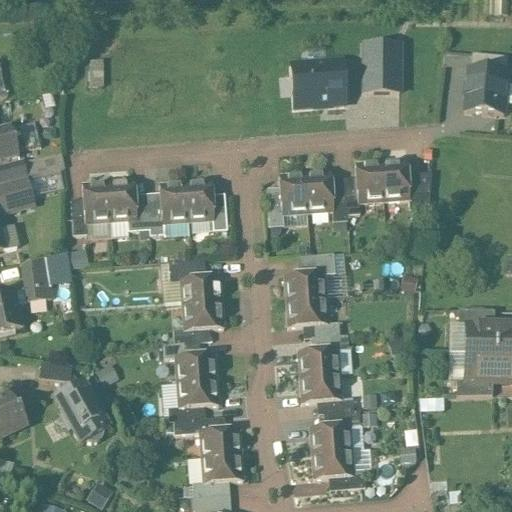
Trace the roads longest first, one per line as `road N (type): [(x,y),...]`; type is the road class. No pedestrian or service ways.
road 1 (residential): [(275,511),(242,153)]
road 2 (residential): [(242,153),(427,136)]
road 3 (residential): [(69,164),(242,153)]
